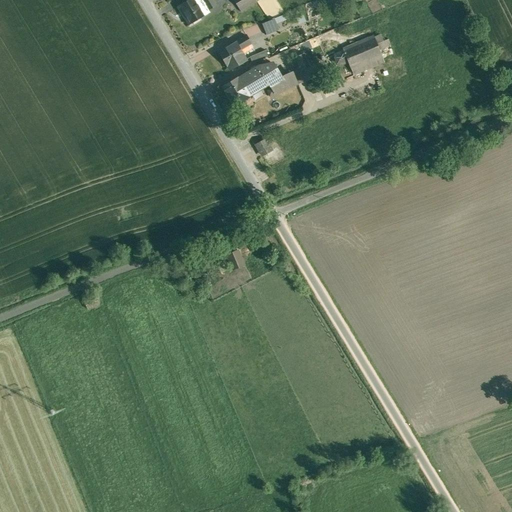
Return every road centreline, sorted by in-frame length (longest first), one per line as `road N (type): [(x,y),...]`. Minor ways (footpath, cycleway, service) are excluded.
road 1 (unclassified): [(273,212),(453,511)]
road 2 (residential): [(273,212),(0,319)]
road 3 (unclassified): [(273,212),(511,120)]
road 4 (unclassified): [(144,0),(273,212)]
